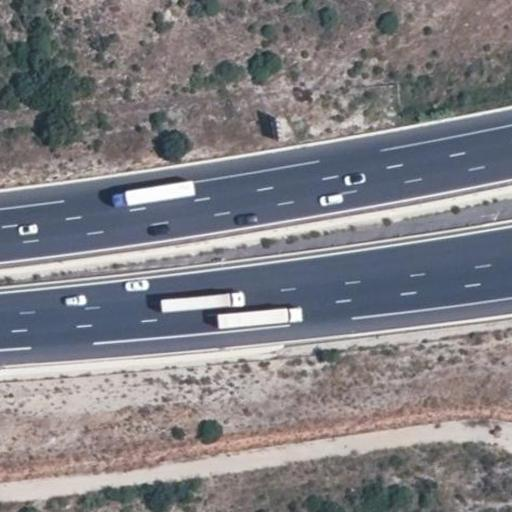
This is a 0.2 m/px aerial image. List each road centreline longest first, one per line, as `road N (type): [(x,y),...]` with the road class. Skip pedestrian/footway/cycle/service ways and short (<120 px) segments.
road 1 (motorway): [(511,152),(0,235)]
road 2 (motorway): [(0,321),(286,294),(511,261)]
road 3 (track): [(0,482),(511,423)]
